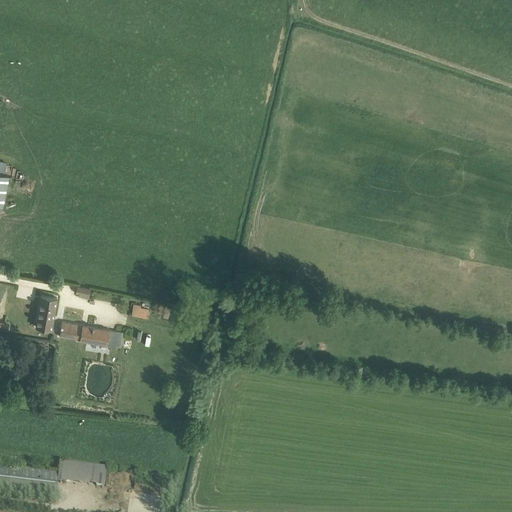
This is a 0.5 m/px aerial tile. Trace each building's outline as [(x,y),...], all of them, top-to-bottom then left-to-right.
[(0,162),(0,210),(1,211),(9,174),(10,174),(12,165),(0,162)] [(76,285),(75,292),(79,293),(78,295),(88,297),(90,287),(76,285)] [(40,294),(35,326),(52,328),(57,297),(40,294)] [(133,303),(131,313),(147,316),(149,308),(140,306),(141,304),(133,303)] [(0,320),(0,329),(8,330),(9,322),(0,320)] [(62,320),(59,335),(120,346),(123,331),(62,320)] [(125,339),(123,347),(131,349),(132,341),(125,339)] [(0,495),(56,502),(58,482),(104,488),(107,468),(61,461),(60,472),(0,465),(0,495)]
